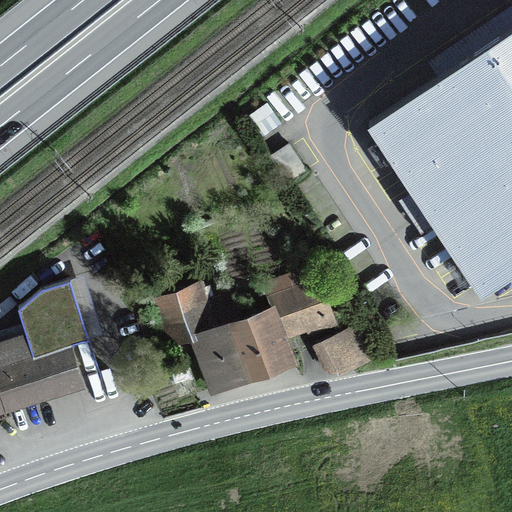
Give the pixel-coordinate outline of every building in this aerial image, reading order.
[(446,43),(451,54),(507,25),(501,14),(446,43)] [(511,23),(369,118),(482,287),(511,267),(511,23)] [(289,142),(270,155),(288,182),(307,169),(289,142)] [(0,403),(5,402),(7,407),(82,383),(69,343),(89,337),(70,276),(42,285),(18,305),(26,333),(0,341),(0,403)] [(193,337),(217,328),(198,279),(154,296),(173,345),(193,337)] [(311,332),(337,323),(331,309),(314,281),(270,296),(275,306),(217,328),(193,337),(211,387),(294,357),(283,327),(306,318),(311,332)] [(376,357),(356,326),(329,339),(348,370),(376,357)]
